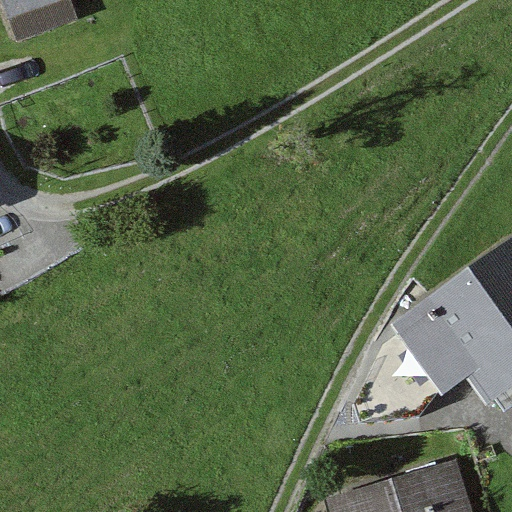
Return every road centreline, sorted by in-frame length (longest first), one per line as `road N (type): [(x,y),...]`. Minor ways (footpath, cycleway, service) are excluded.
road 1 (track): [(0,153),(41,218),(463,0)]
road 2 (track): [(511,124),(452,198),(283,511)]
